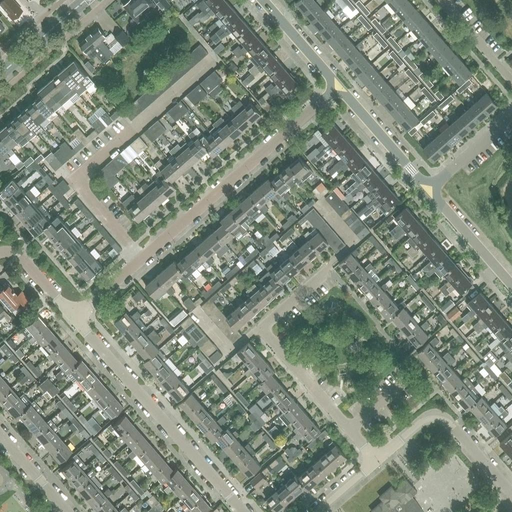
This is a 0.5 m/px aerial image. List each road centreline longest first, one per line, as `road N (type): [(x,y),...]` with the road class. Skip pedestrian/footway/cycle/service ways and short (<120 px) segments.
road 1 (residential): [(74,315),(337,88)]
road 2 (residential): [(328,270),(258,332),(375,460)]
road 3 (residential): [(249,511),(74,315)]
road 4 (residential): [(430,191),(337,88)]
road 5 (residential): [(511,285),(430,191)]
